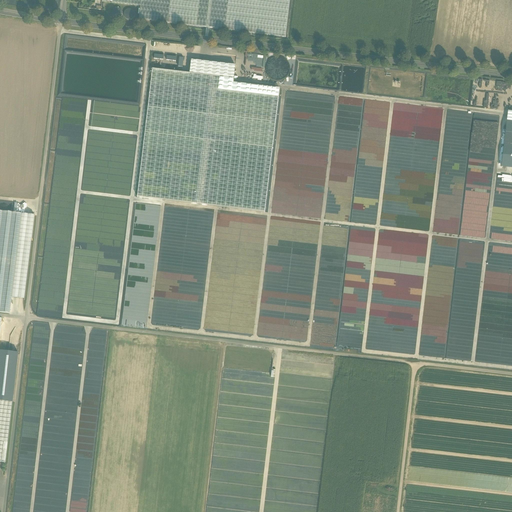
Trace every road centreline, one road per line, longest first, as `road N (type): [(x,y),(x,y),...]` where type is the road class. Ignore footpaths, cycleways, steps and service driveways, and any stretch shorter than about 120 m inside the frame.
road 1 (tertiary): [(511,75),(0,12)]
road 2 (track): [(2,511),(64,0)]
road 3 (track): [(414,362),(24,321)]
road 4 (track): [(399,511),(414,362)]
